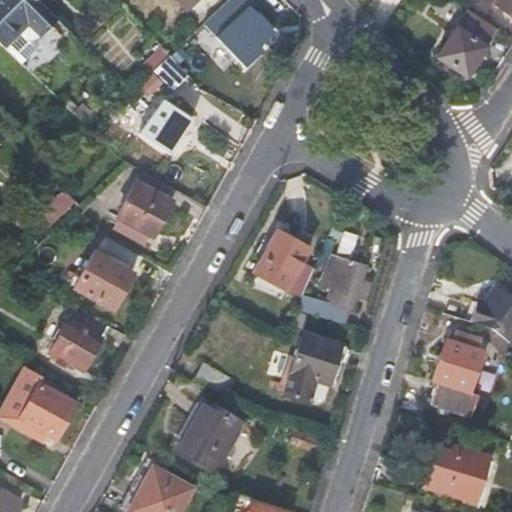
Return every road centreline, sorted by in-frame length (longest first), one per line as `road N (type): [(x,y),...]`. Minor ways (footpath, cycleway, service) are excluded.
road 1 (residential): [(63,511),(277,135)]
road 2 (residential): [(336,511),(423,239),(425,209)]
road 3 (residential): [(277,135),(425,209)]
road 4 (residential): [(340,21),(450,138)]
road 5 (residential): [(277,135),(340,21)]
